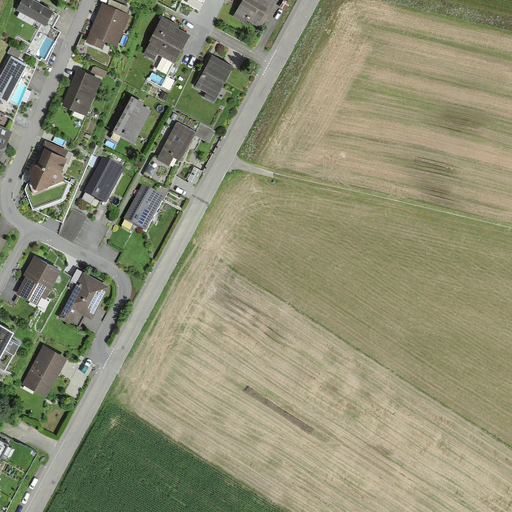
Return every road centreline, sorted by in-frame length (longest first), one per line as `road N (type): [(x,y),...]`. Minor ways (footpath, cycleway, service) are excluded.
road 1 (unclassified): [(114,362),(311,0)]
road 2 (track): [(226,157),(511,227)]
road 3 (residential): [(27,232),(4,212),(2,198),(86,0)]
road 4 (residential): [(114,362),(96,346),(123,290),(120,279),(27,232)]
road 5 (unclassified): [(34,511),(114,362)]
